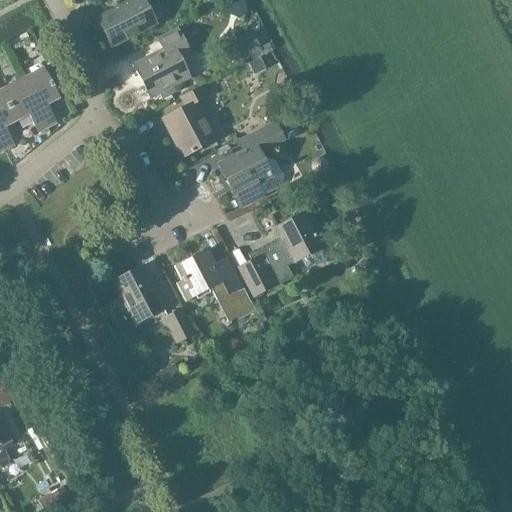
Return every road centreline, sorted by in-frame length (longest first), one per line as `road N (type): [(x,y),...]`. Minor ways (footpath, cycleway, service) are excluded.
road 1 (residential): [(158,223),(161,203),(133,149),(92,120)]
road 2 (residential): [(92,120),(96,84),(54,0)]
